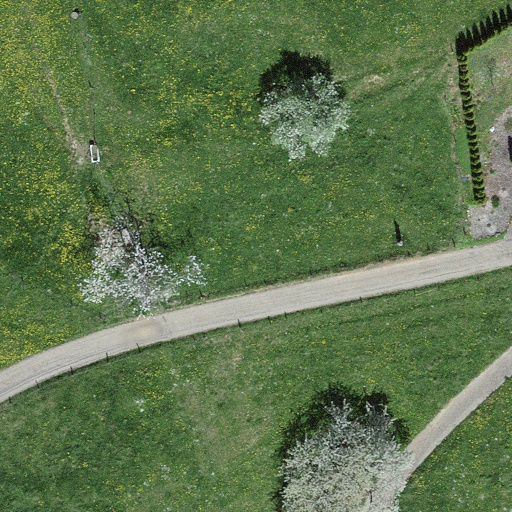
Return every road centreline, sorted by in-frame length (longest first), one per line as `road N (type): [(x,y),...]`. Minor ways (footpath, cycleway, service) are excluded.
road 1 (unclassified): [(511,258),(153,328),(0,385)]
road 2 (track): [(511,363),(443,423),(373,511)]
